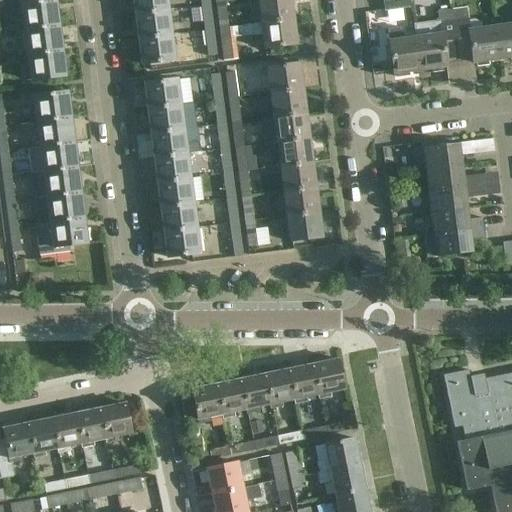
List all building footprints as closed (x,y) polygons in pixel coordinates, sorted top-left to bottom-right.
[(22,5),(25,30),(59,25),(55,0),(22,5)] [(134,0),(136,14),(168,10),(167,0),(134,0)] [(258,0),(261,23),(294,19),(291,0),(258,0)] [(410,8),(409,0),(381,0),(384,12),(410,8)] [(474,20),(468,21),(466,8),(452,10),(459,60),(473,58),(474,62),(477,62),(477,66),(489,64),(488,59),(499,58),(494,26),(482,27),(481,23),(474,20)] [(136,14),(139,39),(172,34),(168,10),(136,14)] [(219,28),(255,24),(254,18),(233,21),(232,11),(227,12),(226,10),(217,12),(219,28)] [(438,21),(413,25),(414,27),(415,37),(420,70),(432,68),(433,72),(443,70),(443,67),(447,66),(446,62),(459,60),(452,10),(437,12),(438,21)] [(204,32),(214,30),(212,14),(202,16),(204,32)] [(219,28),(223,61),(238,59),(236,38),(263,35),(264,49),(297,45),(294,19),(261,23),(255,24),(219,28)] [(511,57),(511,60),(511,23),(494,26),(499,58),(511,57)] [(25,30),(29,54),(62,50),(59,25),(25,30)] [(398,73),(398,76),(409,75),(409,71),(420,70),(415,37),(403,39),(401,27),(386,29),(388,41),(390,40),(393,74),(398,73)] [(218,55),(214,30),(204,32),(207,56),(218,55)] [(143,64),(175,60),(172,34),(139,39),(143,64)] [(32,80),(65,76),(62,50),(29,54),(32,80)] [(271,93),(303,89),(300,64),(268,68),(271,93)] [(146,84),(149,109),(182,105),(178,80),(146,84)] [(228,99),(238,98),(236,80),(226,81),(228,99)] [(211,83),(213,101),(223,100),(221,82),(211,83)] [(274,118),(307,114),(303,89),(271,93),(274,118)] [(34,97),(37,123),(71,118),(68,92),(34,97)] [(213,101),(216,125),(226,124),(223,100),(213,101)] [(149,109),(152,134),(185,130),(182,105),(149,109)] [(239,106),(229,107),(231,124),(241,122),(239,106)] [(307,114),(274,118),(277,142),(310,138),(307,114)] [(37,123),(40,148),(75,143),(71,118),(37,123)] [(185,130),(152,134),(156,158),(188,154),(201,152),(199,142),(187,144),(185,130)] [(232,132),(234,148),(244,147),(242,130),(232,132)] [(227,132),(217,133),(220,150),(229,149),(227,132)] [(0,152),(9,152),(6,135),(0,135),(0,152)] [(310,138),(277,142),(281,167),(313,163),(310,138)] [(423,147),(426,170),(462,165),(460,154),(494,150),(493,139),(423,147)] [(40,148),(44,172),(78,168),(75,143),(40,148)] [(156,158),(159,183),(192,179),(188,154),(156,158)] [(248,171),(245,155),(235,156),(238,173),(248,171)] [(230,157),(221,158),(223,175),(232,173),(230,157)] [(10,160),(0,160),(0,165),(2,178),(12,177),(10,160)] [(284,192),(316,188),(313,163),(281,167),(284,192)] [(426,170),(429,192),(478,186),(477,175),(463,177),(462,165),(426,170)] [(81,193),(78,168),(44,172),(46,183),(48,197),(81,193)] [(223,175),(226,199),(236,198),(232,173),(223,175)] [(159,183),(162,208),(195,203),(192,179),(159,183)] [(249,179),(239,181),(241,198),(251,196),(249,179)] [(13,185),(3,186),(5,203),(15,202),(13,185)] [(429,192),(432,213),(467,209),(466,198),(479,197),(478,186),(429,192)] [(287,216),(319,212),(316,188),(284,192),(287,216)] [(84,218),(81,193),(48,197),(51,222),(84,218)] [(226,199),(229,224),(239,222),(236,198),(226,199)] [(162,208),(165,232),(198,228),(195,203),(162,208)] [(254,221),(252,204),(242,206),(244,222),(254,221)] [(432,213),(434,234),(483,229),(482,218),(468,219),(467,209),(432,213)] [(8,228),(18,226),(16,210),(6,211),(8,228)] [(319,212),(287,216),(290,242),(323,237),(319,212)] [(84,218),(51,222),(36,224),(39,250),(40,256),(71,252),(70,246),(88,244),(84,218)] [(254,221),(244,222),(247,248),(257,247),(254,221)] [(234,257),(243,256),(239,222),(229,224),(234,257)] [(169,257),(201,253),(198,228),(165,232),(169,257)] [(423,236),(426,258),(472,252),(471,241),(484,240),(483,229),(434,234),(434,235),(423,236)] [(22,252),(19,234),(9,236),(11,253),(22,252)] [(511,262),(511,241),(502,242),(504,263),(511,262)] [(12,262),(14,274),(24,272),(22,261),(12,262)] [(330,391),(342,389),(336,359),(312,364),(319,394),(320,400),(332,397),(330,391)] [(320,400),(319,394),(312,364),(288,369),(295,399),(296,405),(308,402),(306,396),(318,394),(319,400),(320,400)] [(296,405),(295,399),(288,369),(264,374),(271,404),(272,410),(284,407),(282,401),(294,399),(295,405),(296,405)] [(489,485),(495,511),(511,511),(511,373),(470,383),(467,369),(442,374),(453,426),(461,425),(464,439),(456,441),(467,490),(489,485)] [(272,410),(271,404),(264,374),(240,379),(246,409),(248,415),(259,412),(258,406),(270,404),(271,410),(272,410)] [(248,415),(246,409),(240,379),(216,384),(222,414),(224,419),(235,417),(234,411),(246,409),(247,415),(248,415)] [(224,419),(222,414),(216,384),(191,389),(197,419),(198,419),(199,425),(211,422),(210,416),(221,414),(223,420),(224,419)] [(118,435),(129,433),(123,403),(99,408),(105,438),(106,444),(119,441),(118,435)] [(94,440),(105,438),(99,408),(75,412),(81,443),(82,449),(95,447),(94,440)] [(69,445),(81,443),(75,412),(51,417),(57,448),(58,454),(71,451),(69,445)] [(45,450),(57,448),(51,417),(27,422),(33,452),(34,459),(46,456),(45,450)] [(325,426),(327,435),(353,430),(351,421),(325,426)] [(21,455),(33,452),(27,422),(2,427),(5,440),(0,440),(0,474),(1,479),(13,476),(11,464),(22,461),(21,455)] [(302,431),(303,440),(327,435),(325,426),(302,431)] [(277,436),(279,445),(303,440),(302,431),(277,436)] [(253,441),(255,450),(279,445),(277,436),(253,441)] [(316,462),(318,471),(358,463),(352,437),(322,443),(326,460),(316,462)] [(229,446),(231,455),(255,450),(253,441),(229,446)] [(231,455),(229,446),(208,451),(210,459),(231,455)] [(289,477),(303,474),(298,450),(284,453),(289,477)] [(274,480),(286,478),(281,454),(269,456),(274,480)] [(205,468),(210,494),(240,488),(235,462),(205,468)] [(330,483),(333,494),(363,488),(358,463),(318,471),(318,473),(316,473),(319,485),(330,483)] [(111,470),(113,480),(140,475),(138,464),(111,470)] [(88,475),(90,485),(113,480),(111,470),(88,475)] [(303,474),(289,477),(292,490),(305,487),(303,474)] [(63,480),(65,490),(90,485),(88,475),(63,480)] [(113,483),(116,495),(142,490),(140,478),(113,483)] [(286,478),(274,480),(277,493),(289,490),(286,478)] [(65,490),(63,480),(43,484),(45,494),(65,490)] [(88,489),(90,501),(116,495),(113,483),(88,489)] [(240,488),(210,494),(213,511),(245,511),(243,501),(260,498),(257,484),(240,488)] [(333,494),(336,511),(367,511),(363,488),(333,494)] [(63,494),(65,506),(90,501),(88,489),(63,494)] [(65,506),(63,494),(45,497),(48,509),(65,506)] [(9,504),(10,511),(33,511),(34,511),(32,500),(9,504)]
